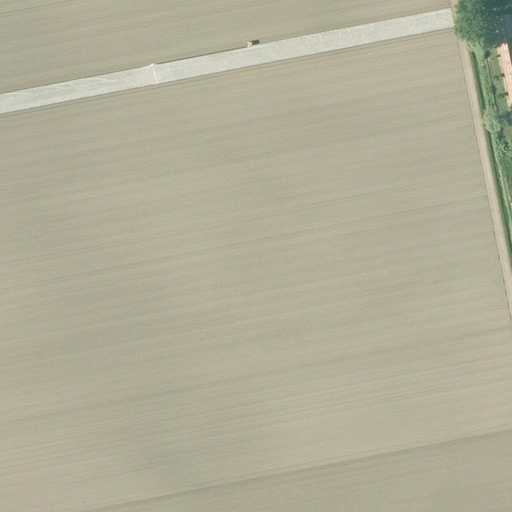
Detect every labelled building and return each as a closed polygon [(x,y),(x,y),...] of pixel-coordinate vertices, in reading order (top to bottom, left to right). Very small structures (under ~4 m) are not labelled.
[(510,14),(493,17),(496,29),(511,26),(510,14)] [(511,26),(496,29),(498,40),(511,36),(511,26)] [(511,36),(498,40),(500,51),(511,48),(511,36)] [(511,48),(500,51),(502,61),(511,59),(511,48)] [(511,59),(502,61),(504,72),(511,70),(511,59)]
